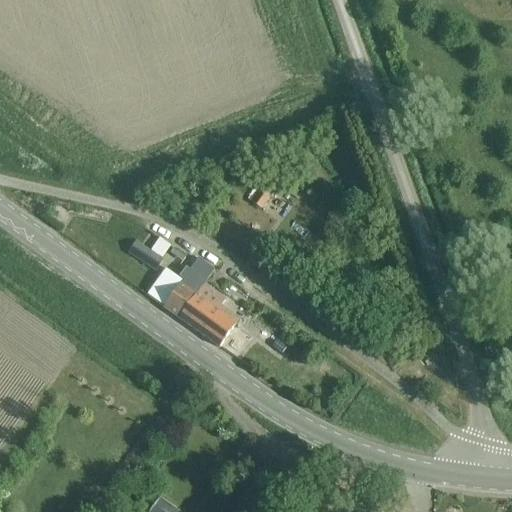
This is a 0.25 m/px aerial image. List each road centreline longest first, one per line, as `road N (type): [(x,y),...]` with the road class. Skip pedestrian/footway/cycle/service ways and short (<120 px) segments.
road 1 (unclassified): [(487,482),(490,445),(472,382),(336,0)]
road 2 (secondary): [(422,473),(341,446),(240,388),(0,211)]
